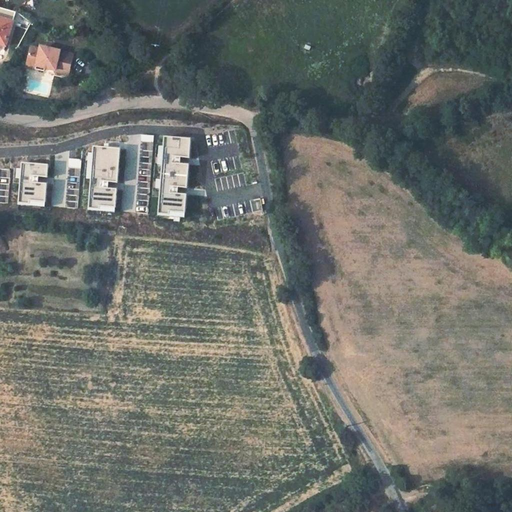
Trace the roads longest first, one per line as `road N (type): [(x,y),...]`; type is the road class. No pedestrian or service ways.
road 1 (unclassified): [(0,114),(47,119),(170,100),(253,116),(280,254),(319,361),(401,511)]
road 2 (track): [(376,122),(471,209),(511,229)]
road 3 (track): [(376,122),(430,65),(511,70)]
road 4 (track): [(253,116),(267,112),(355,132),(376,122)]
